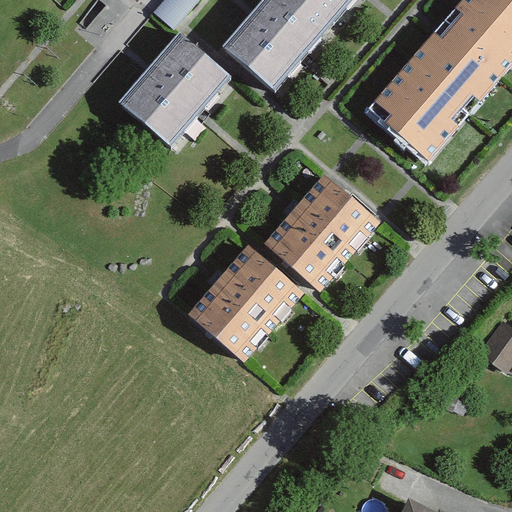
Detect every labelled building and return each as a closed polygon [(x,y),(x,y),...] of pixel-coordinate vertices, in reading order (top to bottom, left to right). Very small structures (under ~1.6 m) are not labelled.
[(162,0),(152,12),(174,30),(200,0),(162,0)] [(266,0),(222,51),(272,95),(354,0),(266,0)] [(511,61),(511,2),(509,0),(469,0),(372,112),(427,159),(511,61)] [(177,35),(118,105),(171,149),(229,79),(177,35)] [(321,179),(263,251),(322,299),(380,227),(321,179)] [(251,248),(191,310),(241,358),(301,296),(251,248)] [(511,362),(511,325),(507,321),(484,349),(508,367),(511,362)] [(434,511),(411,501),(406,511),(434,511)]
